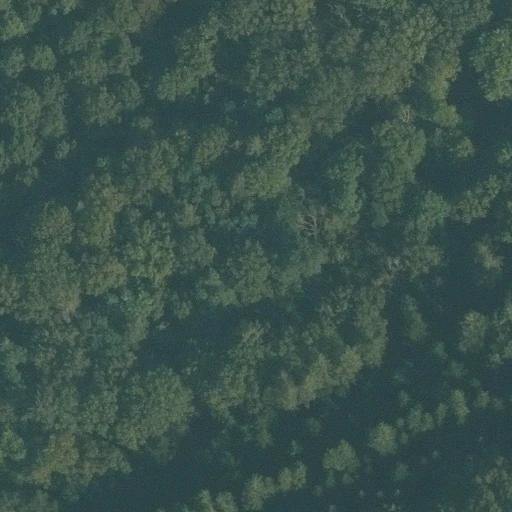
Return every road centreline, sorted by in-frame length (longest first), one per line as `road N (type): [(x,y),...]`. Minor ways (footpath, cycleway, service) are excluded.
road 1 (track): [(511,239),(83,0)]
road 2 (track): [(511,73),(348,146)]
